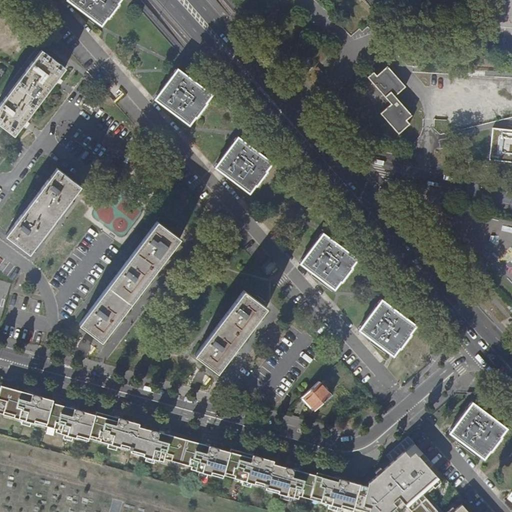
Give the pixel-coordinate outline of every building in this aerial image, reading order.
[(67,0),(102,25),(107,19),(109,19),(120,4),(119,3),(120,0),(67,0)] [(364,0),(373,9),(384,0),(389,0),(390,0),(364,0)] [(0,123),(14,134),(20,125),(25,119),(53,82),(58,76),(65,67),(41,49),(0,102),(0,123)] [(388,66),(381,73),(378,75),(374,72),(368,77),(380,91),(384,95),(392,104),(388,107),(381,113),(399,134),(410,124),(407,119),(412,114),(396,96),(406,87),(388,66)] [(198,86),(194,83),(190,80),(191,78),(177,67),(154,99),(190,125),(195,117),(197,118),(206,103),(206,102),(212,93),(199,84),(198,86)] [(392,104),(384,95),(381,98),(388,107),(392,104)] [(97,107),(88,99),(81,107),(91,115),(97,107)] [(455,124),(485,119),(483,103),(452,107),(455,124)] [(507,159),(507,162),(511,162),(511,129),(493,128),(491,158),(507,159)] [(259,154),(254,150),(249,147),(250,145),(236,134),(215,166),(249,192),(256,184),(257,184),(266,171),(266,170),(272,161),(261,152),(259,154)] [(80,185),(57,167),(5,234),(29,253),(39,240),(61,211),(66,204),(80,185)] [(79,324),(100,340),(108,329),(116,318),(124,307),(129,301),(137,291),(145,280),(161,258),(169,248),(177,236),(157,221),(79,324)] [(345,250),(339,246),(335,244),(336,242),(322,231),(299,262),(335,289),(340,281),(341,282),(352,267),(352,265),(357,257),(346,248),(345,250)] [(256,316),(264,305),(244,289),(194,354),(214,370),(223,359),(231,349),(247,328),(256,316)] [(416,324),(404,315),(403,316),(398,313),(394,310),(395,308),(382,298),(359,329),(394,355),(400,347),(400,348),(412,333),(410,332),(416,324)] [(332,394),(318,380),(301,396),(315,409),(332,394)] [(10,392),(0,389),(0,419),(2,420),(3,417),(13,420),(13,422),(56,433),(55,436),(87,445),(89,439),(100,442),(99,445),(120,450),(120,447),(133,450),(131,456),(164,464),(164,462),(191,468),(191,471),(223,480),(225,474),(235,477),(235,480),(255,485),(256,482),(268,485),(266,491),(299,499),(300,496),(311,499),(311,496),(322,499),(321,502),(354,510),(354,507),(356,501),(360,483),(317,471),(316,474),(273,463),(274,460),(231,448),(230,451),(139,426),(140,423),(97,411),(96,414),(53,402),(54,399),(11,387),(10,392)] [(492,419),(488,415),(484,412),(485,410),(472,401),(450,431),(461,440),(485,458),(490,450),(491,451),(502,435),(501,435),(507,427),(494,418),(492,419)] [(362,478),(360,483),(356,501),(372,505),(369,511),(374,511),(383,511),(399,500),(395,495),(401,491),(405,495),(420,511),(475,511),(464,500),(448,511),(441,511),(442,511),(423,488),(440,473),(411,438),(371,475),(369,481),(362,478)] [(395,495),(399,500),(405,495),(401,491),(395,495)] [(372,505),(356,501),(354,507),(369,511),(372,505)]
